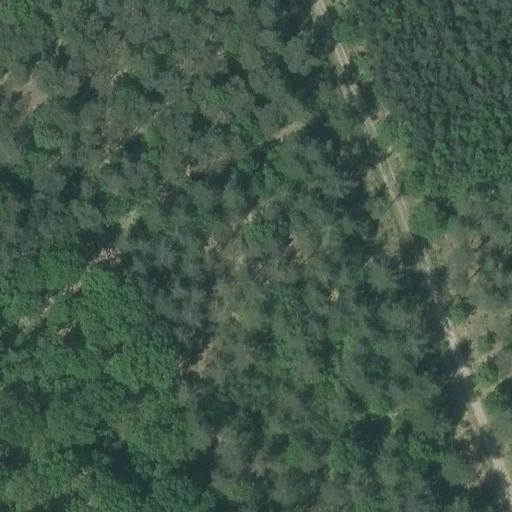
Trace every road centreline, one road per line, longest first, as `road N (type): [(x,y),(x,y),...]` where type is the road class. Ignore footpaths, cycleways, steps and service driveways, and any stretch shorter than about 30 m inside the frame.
road 1 (track): [(511,485),(396,202)]
road 2 (track): [(396,202),(314,0)]
